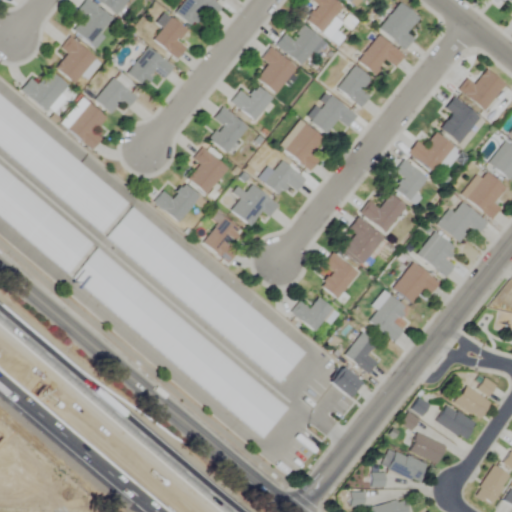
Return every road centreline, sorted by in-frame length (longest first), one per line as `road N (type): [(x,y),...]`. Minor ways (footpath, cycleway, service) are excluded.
road 1 (secondary): [(293,511),(0,267)]
road 2 (residential): [(299,511),(511,245)]
road 3 (residential): [(471,24),(278,263)]
road 4 (motorway): [(226,511),(0,321)]
road 5 (motorway): [(0,380),(154,511)]
road 6 (residential): [(268,0),(149,150)]
road 7 (residential): [(444,505),(511,406)]
